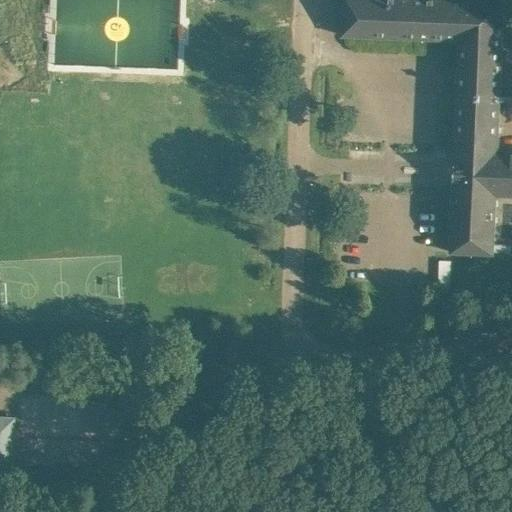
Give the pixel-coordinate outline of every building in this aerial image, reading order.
[(503,0),(343,0),(342,35),(459,39),(450,251),(493,253),(495,194),(511,195),(511,150),(497,150),(503,0)] [(450,293),(451,260),(439,259),(438,292),(450,293)] [(479,380),(481,390),(495,388),(494,377),(479,380)] [(476,402),(474,388),(454,391),(456,406),(476,402)] [(388,414),(387,400),(367,402),(368,417),(388,414)] [(0,463),(13,464),(14,417),(0,416),(0,463)]
